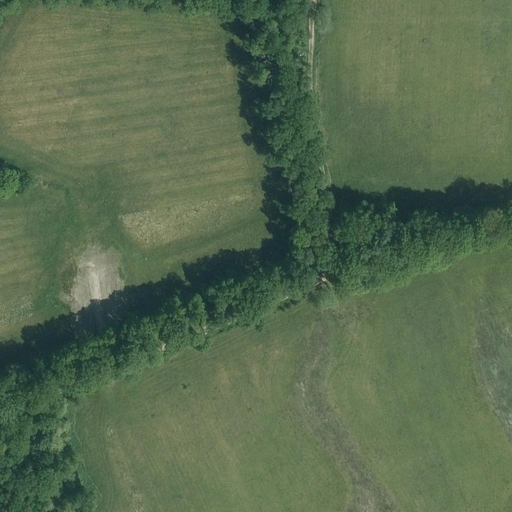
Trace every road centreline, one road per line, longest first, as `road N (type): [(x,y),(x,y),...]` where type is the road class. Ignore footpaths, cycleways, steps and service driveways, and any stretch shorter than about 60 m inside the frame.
road 1 (track): [(0,409),(100,378),(329,274)]
road 2 (track): [(329,274),(329,201),(309,91),(313,0)]
road 3 (track): [(329,274),(442,229),(511,220)]
